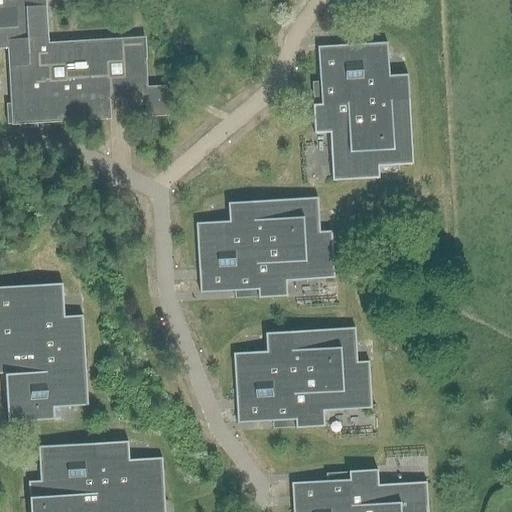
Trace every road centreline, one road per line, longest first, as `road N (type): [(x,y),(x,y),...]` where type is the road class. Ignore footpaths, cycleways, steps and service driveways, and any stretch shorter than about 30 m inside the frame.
road 1 (residential): [(267,511),(271,503),(213,427),(164,294),(156,198)]
road 2 (residential): [(156,198),(272,89),(320,0)]
road 3 (residential): [(0,144),(51,137),(156,198)]
